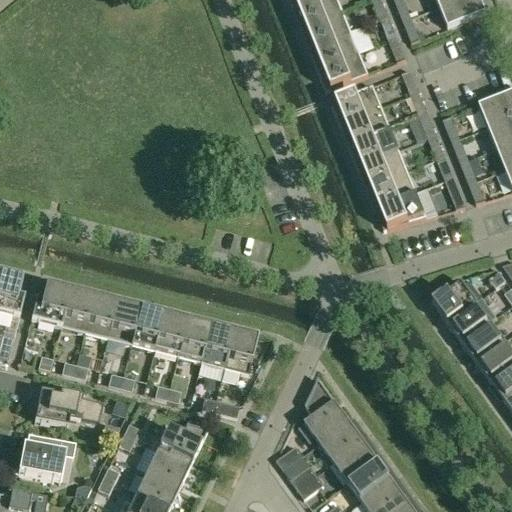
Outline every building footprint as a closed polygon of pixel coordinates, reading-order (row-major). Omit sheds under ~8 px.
[(308,0),(295,5),(304,27),(341,12),(336,0),(308,0)] [(379,0),(371,0),(371,1),(379,22),(387,19),(379,0)] [(434,0),(438,10),(463,0),(434,0)] [(448,34),(486,18),(478,0),(463,0),(438,10),(448,34)] [(403,2),(395,5),(403,26),(411,23),(403,2)] [(304,27),(313,49),(350,34),(341,12),(304,27)] [(387,19),(379,22),(388,44),(396,41),(387,19)] [(420,44),(419,44),(411,23),(403,26),(412,47),(411,48),(420,45),(420,44)] [(313,49),(322,71),(359,56),(350,34),(313,49)] [(388,44),(397,66),(397,67),(406,64),(405,63),(396,41),(388,44)] [(331,94),(368,79),(359,56),(322,71),(331,94)] [(402,80),(402,79),(411,101),(419,97),(410,76),(410,75),(401,79),(402,80)] [(373,90),(336,105),(345,127),(382,113),(373,90)] [(511,96),(479,110),(488,133),(511,123),(511,96)] [(425,112),(419,97),(411,101),(417,115),(420,121),(427,118),(425,112)] [(345,127),(353,149),(390,134),(382,113),(345,127)] [(436,139),(427,118),(420,121),(428,143),(436,139)] [(443,126),(449,140),(452,147),(460,144),(451,122),(452,122),(451,121),(442,125),(443,126)] [(511,123),(488,133),(497,155),(511,148),(511,123)] [(353,149),(362,170),(399,155),(390,134),(353,149)] [(436,139),(428,143),(436,164),(444,161),(436,139)] [(460,144),(452,147),(461,169),(468,166),(460,144)] [(511,148),(497,155),(505,176),(511,173),(511,148)] [(362,170),(370,191),(407,176),(399,155),(362,170)] [(436,164),(445,185),(453,182),(444,161),(436,164)] [(477,188),(476,186),(468,166),(461,169),(469,191),(477,188)] [(370,191),(379,212),(416,197),(407,176),(370,191)] [(456,213),(456,214),(465,211),(464,211),(453,182),(445,185),(456,213)] [(433,186),(422,189),(428,215),(440,212),(433,186)] [(476,208),(485,205),(484,205),(477,188),(469,191),(476,207),(476,208)] [(388,234),(426,223),(416,197),(379,212),(388,234)] [(490,284),(496,293),(506,285),(500,277),(490,284)] [(24,302),(18,300),(22,285),(0,279),(0,317),(19,322),(24,302)] [(433,307),(447,327),(476,307),(477,308),(483,303),(482,302),(481,302),(473,290),(467,294),(461,286),(459,288),(458,286),(458,285),(458,284),(457,285),(444,289),(444,288),(443,289),(443,290),(448,296),(433,307)] [(45,291),(42,306),(36,305),(30,325),(61,333),(70,297),(45,291)] [(94,303),(95,298),(94,298),(78,294),(77,299),(70,297),(61,333),(84,339),(93,303),(94,303)] [(100,304),(94,303),(93,303),(84,339),(107,345),(116,309),(117,309),(119,304),(117,304),(101,300),(100,304)] [(140,310),(125,306),(123,310),(117,309),(116,309),(107,345),(130,351),(140,314),(141,315),(142,310),(140,310)] [(447,327),(462,347),(490,326),(477,308),(476,307),(447,327)] [(147,316),(141,315),(140,314),(130,351),(154,356),(163,320),(164,321),(165,316),(164,316),(148,312),(147,316)] [(170,322),(164,321),(163,320),(154,356),(177,362),(186,326),(187,327),(189,322),(187,321),(187,322),(171,318),(170,322)] [(193,328),(187,327),(186,326),(177,362),(200,368),(209,332),(211,332),(212,328),(210,327),(210,328),(194,324),(193,328)] [(462,347),(476,366),(504,345),(490,326),(462,347)] [(216,334),(211,332),(209,332),(200,368),(223,374),(233,338),(234,338),(235,334),(233,333),(218,330),(216,334)] [(248,380),(252,365),(259,367),(269,347),(234,338),(233,338),(223,374),(248,380)] [(0,346),(0,363),(8,366),(13,343),(2,340),(0,346)] [(476,366),(490,386),(511,369),(511,356),(504,345),(476,366)] [(49,376),(52,364),(41,361),(38,373),(49,376)] [(73,381),(76,370),(64,367),(62,379),(73,381)] [(511,369),(490,386),(504,405),(511,399),(511,369)] [(76,370),(73,381),(85,385),(88,373),(76,370)] [(119,394),(122,382),(111,380),(108,391),(119,394)] [(122,382),(119,394),(132,397),(134,385),(122,382)] [(313,422),(299,433),(300,434),(310,447),(316,443),(320,449),(350,427),(349,426),(318,384),(305,411),(313,422)] [(34,427),(67,433),(69,423),(98,428),(103,409),(82,403),(84,397),(53,389),(50,401),(42,399),(39,414),(36,414),(34,427)] [(166,406),(169,394),(157,391),(154,403),(166,406)] [(169,394),(166,406),(177,409),(181,397),(169,394)] [(201,415),(212,418),(215,406),(204,403),(201,415)] [(116,405),(111,418),(124,422),(128,409),(116,405)] [(236,423),(239,412),(215,406),(212,418),(236,423)] [(364,446),(363,446),(359,440),(363,438),(354,425),(353,423),(349,426),(350,427),(320,449),(334,468),(364,446)] [(123,441),(134,446),(139,434),(128,429),(123,441)] [(181,440),(167,434),(156,456),(190,473),(208,435),(186,430),(181,440)] [(13,479),(60,488),(64,462),(73,463),(75,448),(38,441),(35,455),(22,452),(22,457),(16,456),(12,480),(13,481),(13,479)] [(134,446),(123,441),(118,451),(129,456),(134,446)] [(378,466),(377,465),(374,460),(377,457),(368,444),(367,443),(363,446),(364,446),(334,468),(348,488),(378,466)] [(296,451),(276,466),(283,475),(303,461),(296,451)] [(156,456),(146,478),(179,494),(190,473),(156,456)] [(392,485),(391,484),(388,479),(391,477),(382,464),(382,463),(381,462),(377,465),(378,466),(348,488),(362,507),(392,485)] [(290,485),(297,495),(317,481),(310,471),(290,485)] [(102,484),(113,489),(118,478),(108,473),(102,484)] [(146,478),(135,500),(160,511),(170,511),(179,494),(146,478)] [(304,504),(324,490),(317,481),(297,495),(304,504)] [(406,504),(402,499),(405,496),(396,483),(395,482),(391,484),(392,485),(362,507),(365,511),(396,511),(406,505),(406,504)] [(113,489),(102,484),(97,494),(108,499),(113,489)] [(86,503),(91,492),(84,489),(76,491),(74,501),(86,503)] [(0,511),(34,511),(35,511),(39,511),(44,511),(47,500),(22,496),(20,507),(0,503),(0,511)] [(160,511),(135,500),(129,511),(160,511)] [(417,511),(410,502),(409,501),(406,504),(406,505),(396,511),(417,511)] [(70,511),(71,511),(80,511),(83,508),(83,505),(74,502),(70,511)]
